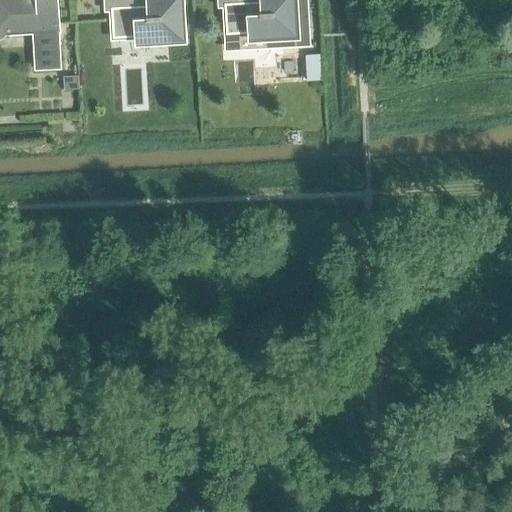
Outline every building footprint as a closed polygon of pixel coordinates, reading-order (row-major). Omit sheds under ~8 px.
[(0,0),(0,38),(2,38),(4,35),(5,32),(33,30),(35,69),(60,67),(56,0),(0,0)] [(180,0),(103,0),(104,12),(109,11),(111,40),(137,39),(137,41),(183,39),(180,0)] [(294,0),(219,0),(220,5),(224,5),(226,34),(264,32),(265,46),(297,44),(294,0)] [(320,54),(306,54),(307,80),(321,79),(320,54)] [(78,76),(64,76),(64,89),(79,89),(78,76)]
